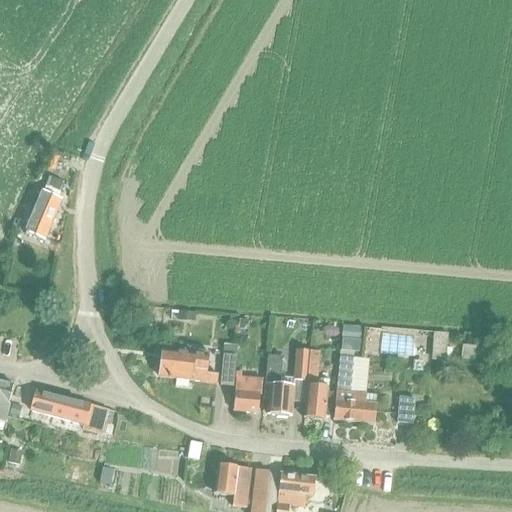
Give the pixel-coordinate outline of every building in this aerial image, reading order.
[(42,193),(56,199),(62,184),(48,179),(42,193)] [(25,233),(44,241),(61,201),(56,199),(42,193),(41,196),(37,194),(32,207),(36,209),(25,233)] [(178,321),(195,323),(196,314),(179,312),(178,321)] [(341,340),(360,342),(361,329),(342,327),(341,340)] [(447,334),(433,333),(431,361),(445,362),(447,334)] [(418,344),(417,357),(427,358),(428,344),(418,344)] [(460,360),(475,362),(477,348),(462,346),(460,360)] [(159,378),(216,385),(217,376),(206,375),(209,354),(195,352),(194,357),(162,353),(159,378)] [(303,419),(324,421),(328,389),(316,388),(319,354),(309,353),(308,361),(306,383),(303,419)] [(220,386),(233,388),(236,357),(223,356),(220,386)] [(267,416),(290,418),(293,388),(280,386),(282,358),(267,357),(263,399),(268,400),(267,416)] [(339,358),(333,422),(374,426),(376,405),(364,404),(365,395),(350,394),(353,359),(339,358)] [(308,361),(296,360),(294,381),(306,383),(308,361)] [(241,374),(236,374),(233,413),(257,415),(259,396),(261,396),(262,381),(241,379),(241,374)] [(0,425),(4,426),(13,386),(0,383),(0,425)] [(31,413),(84,427),(89,406),(36,392),(31,413)] [(396,424),(412,425),(415,400),(399,398),(396,424)] [(100,405),(94,424),(104,428),(111,409),(100,405)] [(204,457),(205,440),(193,439),(192,457),(204,457)] [(8,464),(20,466),(22,453),(10,451),(8,464)] [(232,508),(246,509),(251,471),(217,467),(213,495),(233,498),(232,508)] [(103,469),(100,484),(111,487),(115,472),(103,469)] [(312,499),(315,478),(280,475),(280,476),(269,474),(269,473),(255,472),(250,511),(288,511),(289,507),(303,508),(304,498),(312,499)] [(330,474),(328,492),(340,493),(342,475),(330,474)]
